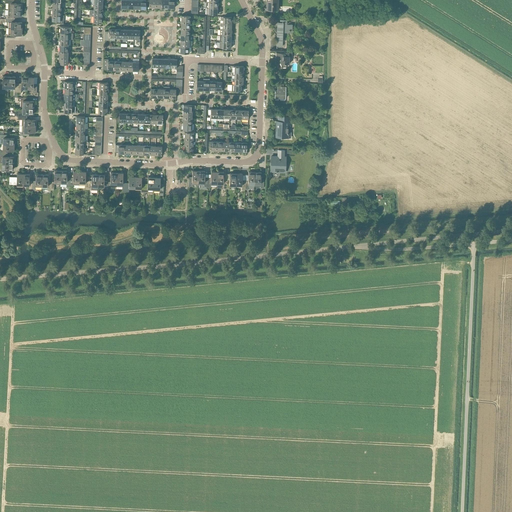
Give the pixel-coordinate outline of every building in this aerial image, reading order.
[(4,0),(5,3),(8,3),(8,9),(22,9),(22,3),(14,3),(13,0),(4,0)] [(278,9),(278,0),(266,0),(266,9),(272,9),(272,8),(278,9)] [(6,15),(6,18),(15,19),(15,15),(21,16),(22,9),(8,9),(8,15),(6,15)] [(61,15),(52,14),(52,21),(56,21),(56,23),(63,23),(63,15),(61,15)] [(15,19),(6,18),(6,22),(9,22),(8,28),(22,28),(22,22),(15,22),(15,19)] [(277,22),(277,34),(283,35),(283,30),(289,30),(289,31),(290,31),(290,30),(292,30),(292,24),(287,24),(287,20),(280,19),(280,22),(277,22)] [(6,37),(15,38),(15,34),(22,34),(22,28),(8,28),(8,34),(6,34),(6,37)] [(109,37),(115,37),(115,29),(109,28),(109,31),(105,31),(104,40),(109,40),(109,37)] [(276,52),(276,58),(281,59),(280,65),(281,65),(281,67),(286,67),(286,63),(289,63),(289,56),(292,56),(292,52),(284,52),(284,53),(276,52)] [(114,70),(114,61),(108,61),(108,59),(104,59),(103,69),(108,69),(108,70),(110,70),(110,69),(114,70)] [(0,81),(0,89),(9,90),(9,87),(9,76),(3,76),(2,81),(0,81)] [(9,76),(9,87),(15,87),(14,92),(18,92),(18,83),(15,83),(15,76),(9,76)] [(18,83),(18,92),(21,92),(21,87),(27,88),(28,77),(21,76),(21,83),(18,83)] [(28,77),(27,88),(33,88),(33,92),(37,92),(37,83),(34,83),(34,77),(28,77)] [(285,98),(286,86),(277,86),(277,89),(275,89),(274,98),(285,98)] [(28,97),(18,97),(18,100),(21,100),(20,107),(22,107),(34,107),(34,101),(28,100),(28,97)] [(34,107),(22,107),(22,108),(16,111),(15,112),(14,112),(14,113),(14,114),(15,114),(18,116),(27,116),(27,113),(34,113),(34,107)] [(27,116),(18,116),(18,119),(22,119),(22,125),(36,126),(36,119),(27,119),(27,116)] [(276,121),(275,137),(291,137),(291,132),(288,132),(288,122),(291,122),(291,116),(278,116),(278,121),(276,121)] [(20,131),(20,135),(29,135),(29,132),(35,132),(36,126),(22,125),(22,131),(20,131)] [(0,134),(0,143),(3,144),(14,144),(14,138),(8,137),(8,134),(3,134),(0,134)] [(14,144),(3,144),(3,150),(0,149),(0,152),(7,153),(8,150),(14,150),(14,144)] [(277,156),(271,156),(271,174),(271,171),(285,172),(286,157),(284,156),(284,150),(277,150),(277,156)] [(0,152),(0,162),(13,163),(14,156),(7,156),(7,153),(0,152)] [(0,162),(0,168),(2,169),(2,172),(6,172),(7,172),(7,169),(13,169),(13,163),(0,162)] [(61,170),(54,170),(54,181),(51,181),(51,190),(54,190),(54,184),(60,184),(61,170)] [(66,186),(70,186),(70,177),(67,177),(67,170),(61,170),(60,184),(66,184),(66,186)] [(189,177),(188,186),(192,186),(192,184),(198,184),(199,170),(192,170),(192,177),(189,177)] [(199,170),(198,184),(204,185),(204,186),(207,186),(208,177),(205,177),(205,171),(199,170)] [(70,177),(70,186),(73,186),(73,185),(79,185),(80,171),(73,171),(73,177),(70,177)] [(85,189),(88,190),(89,180),(86,180),(86,171),(80,171),(79,185),(85,185),(85,189)] [(217,183),(217,171),(211,171),(211,177),(208,177),(207,186),(211,187),(211,182),(217,183)] [(217,171),(217,183),(223,183),(223,189),(226,189),(226,179),(223,179),(224,171),(217,171)] [(107,181),(107,190),(110,190),(110,186),(116,186),(117,172),(111,172),(110,181),(107,181)] [(122,191),(125,192),(126,182),(123,182),(123,172),(117,172),(116,186),(122,186),(122,191)] [(245,180),(245,189),(248,190),(248,186),(254,186),(255,172),(248,172),(248,180),(245,180)] [(255,172),(254,186),(260,187),(260,188),(264,188),(264,179),(261,179),(261,172),(255,172)] [(9,184),(23,185),(23,173),(17,173),(17,177),(9,176),(9,184)] [(29,189),(32,189),(32,180),(29,180),(30,174),(23,173),(23,185),(29,185),(29,189)] [(226,179),(226,189),(229,189),(229,187),(235,187),(235,185),(236,173),(230,173),(229,180),(226,179)] [(245,189),(245,180),(242,180),(242,174),(236,173),(235,185),(242,185),(241,189),(245,189)] [(35,187),(41,187),(42,174),(36,174),(35,180),(32,180),(32,189),(35,189),(35,187)] [(41,187),(47,188),(47,190),(51,190),(51,181),(48,181),(48,174),(42,174),(41,187)] [(89,180),(88,190),(91,190),(97,190),(98,188),(98,174),(92,174),(91,180),(89,180)] [(98,174),(98,188),(101,188),(101,190),(104,190),(107,190),(107,181),(104,181),(104,174),(98,174)] [(129,187),(135,188),(135,176),(129,176),(129,182),(126,182),(125,192),(129,192),(129,187)] [(144,192),(145,183),(141,183),(142,176),(135,176),(135,188),(141,188),(141,192),(144,192)] [(154,188),(154,177),(148,177),(147,183),(145,183),(144,192),(153,193),(154,191),(154,188)] [(160,177),(154,177),(154,188),(154,191),(159,191),(159,195),(163,195),(163,183),(160,183),(160,177)]
